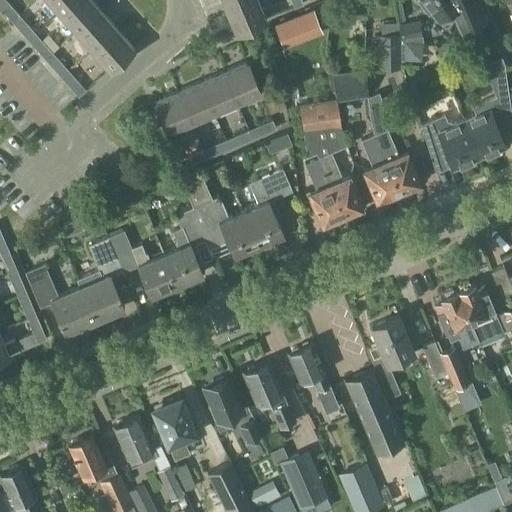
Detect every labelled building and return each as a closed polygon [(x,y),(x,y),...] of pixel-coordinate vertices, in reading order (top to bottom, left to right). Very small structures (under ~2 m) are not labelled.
[(46,0),(57,12),(70,0),(46,0)] [(74,31),(100,8),(93,0),(70,0),(57,12),(58,12),(52,17),(59,25),(65,20),(74,31)] [(258,0),(243,0),(225,8),(235,31),(266,18),(258,0)] [(486,20),(477,0),(416,0),(427,13),(430,9),(438,18),(449,9),(454,16),(461,31),(486,20)] [(8,1),(1,8),(11,19),(12,20),(19,14),(18,12),(8,1)] [(90,49),(116,26),(100,8),(74,31),(90,49)] [(322,32),(313,8),(276,23),(274,24),(277,32),(283,47),(322,32)] [(25,20),(17,27),(27,38),(28,39),(36,32),(35,31),(25,20)] [(116,26),(90,49),(107,69),(133,46),(116,26)] [(378,33),(378,66),(400,66),(400,33),(378,33)] [(41,39),(34,45),(44,57),(52,51),(52,50),(41,39)] [(507,90),(504,65),(503,62),(501,56),(482,64),(496,95),(507,90)] [(58,57),(50,64),(60,75),(61,76),(68,69),(68,68),(58,57)] [(224,70),(238,102),(261,92),(248,60),(224,70)] [(300,68),(284,69),(285,97),(301,96),(300,68)] [(336,98),(336,100),(368,96),(368,95),(365,68),(332,73),(336,98)] [(214,112),(238,102),(224,70),(201,80),(214,112)] [(74,76),(67,82),(78,95),(85,89),(86,89),(74,76)] [(191,122),(214,112),(201,80),(178,90),(191,122)] [(168,132),(191,122),(178,90),(154,100),(168,132)] [(268,110),(284,105),(280,95),(265,100),(268,110)] [(463,118),(479,155),(504,144),(494,119),(500,116),(492,97),(472,105),(475,113),(463,118)] [(341,126),(336,100),(336,98),(299,104),(307,156),(316,152),(318,156),(342,212),(347,209),(352,212),(360,209),(360,207),(365,205),(351,171),(349,171),(350,173),(342,177),(331,151),(347,144),(341,126)] [(479,155),(463,118),(454,122),(447,120),(444,114),(421,123),(429,150),(444,144),(453,166),(479,155)] [(272,118),(256,125),(260,135),(270,130),(276,128),(272,118)] [(374,132),(398,189),(418,180),(406,150),(397,153),(387,128),(387,127),(374,132)] [(248,129),(233,135),(237,144),(252,138),(248,129)] [(376,198),(398,189),(374,132),(373,133),(360,138),(371,164),(364,167),(376,198)] [(225,138),(210,145),(214,154),(229,148),(225,138)] [(202,148),(187,155),(191,164),(206,157),(202,148)] [(335,215),(342,212),(318,156),(305,162),(315,188),(308,191),(307,189),(305,190),(319,224),(324,222),(326,223),(334,220),(335,215)] [(244,208),(260,247),(284,237),(277,219),(282,217),(273,197),(292,189),(282,167),(249,181),(257,202),(244,208)] [(199,168),(180,176),(192,206),(194,205),(211,247),(227,240),(234,258),(260,247),(244,208),(228,215),(219,194),(212,197),(199,168)] [(176,245),(163,251),(177,283),(203,272),(199,262),(203,260),(196,242),(204,239),(208,248),(211,247),(194,205),(192,206),(176,212),(178,218),(178,219),(180,226),(172,229),(176,239),(174,240),(176,245)] [(177,283),(163,250),(149,257),(147,252),(145,252),(141,242),(131,246),(124,229),(108,235),(123,271),(138,264),(150,294),(177,283)] [(98,268),(78,276),(81,284),(95,317),(123,305),(111,276),(123,271),(108,235),(88,244),(98,268)] [(7,245),(0,248),(0,254),(4,264),(13,260),(7,245)] [(95,317),(81,284),(57,294),(44,262),(33,267),(29,259),(21,262),(25,270),(40,306),(52,301),(64,330),(95,317)] [(511,285),(503,264),(490,269),(501,295),(511,290),(511,285)] [(17,268),(7,272),(8,273),(14,287),(23,283),(17,269),(17,268)] [(456,288),(462,302),(478,337),(506,326),(500,312),(497,313),(495,308),(497,307),(484,281),(477,285),(474,279),(456,288)] [(442,299),(435,302),(453,339),(462,336),(466,345),(479,340),(478,337),(462,302),(456,288),(449,291),(440,296),(442,299)] [(26,291),(17,295),(23,310),(33,306),(27,292),(26,291)] [(511,305),(502,309),(511,332),(511,331),(511,305)] [(381,342),(388,360),(414,349),(399,313),(372,325),(379,342),(381,342)] [(36,314),(27,318),(33,333),(43,329),(37,315),(36,314)] [(0,334),(0,357),(8,354),(0,334)] [(432,339),(420,344),(434,376),(446,371),(437,350),(432,339)] [(312,341),(288,351),(302,380),(311,376),(312,375),(318,389),(328,410),(338,406),(329,384),(330,384),(330,383),(324,371),(324,370),(312,341)] [(401,391),(388,360),(381,342),(379,342),(368,347),(389,396),(401,391)] [(468,381),(452,344),(437,350),(446,371),(453,388),(468,381)] [(283,390),(270,359),(244,370),(257,401),(283,390)] [(343,377),(375,453),(380,450),(401,442),(405,440),(373,365),(343,377)] [(243,408),(229,376),(206,386),(212,402),(209,403),(220,428),(234,422),(230,413),(243,408)] [(195,431),(180,397),(155,408),(176,457),(189,451),(183,436),(195,431)] [(294,420),(286,400),(269,407),(277,427),(294,420)] [(140,413),(114,425),(129,458),(129,457),(133,465),(158,454),(140,413)] [(259,435),(252,419),(237,426),(245,442),(259,435)] [(115,511),(133,504),(127,490),(119,471),(118,472),(108,449),(101,452),(93,433),(69,444),(82,474),(97,468),(101,479),(100,480),(114,511),(115,511)] [(277,459),(297,505),(326,493),(306,447),(277,459)] [(504,503),(511,499),(511,451),(506,454),(511,468),(511,471),(493,479),(496,485),(504,503)] [(229,459),(205,470),(226,511),(247,511),(254,509),(229,459)] [(337,472),(353,511),(364,511),(383,504),(365,461),(337,472)] [(156,469),(171,499),(184,492),(169,462),(156,469)] [(36,494),(23,464),(0,474),(7,489),(3,491),(9,505),(17,502),(20,511),(31,511),(41,508),(35,494),(36,494)] [(158,511),(145,481),(127,489),(133,504),(136,511),(158,511)] [(484,511),(504,503),(496,485),(436,511),(484,511)] [(296,511),(297,511),(287,492),(254,509),(247,511),(296,511)]
